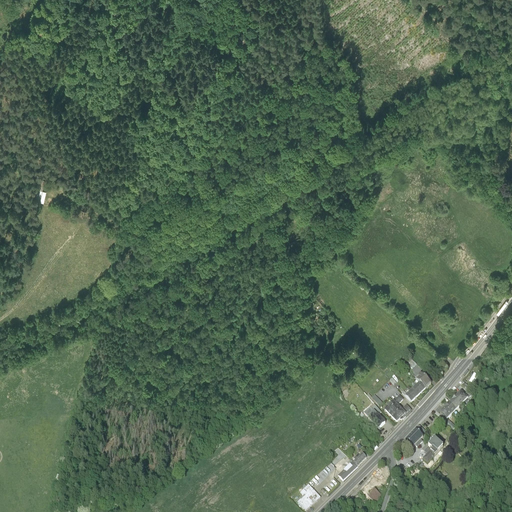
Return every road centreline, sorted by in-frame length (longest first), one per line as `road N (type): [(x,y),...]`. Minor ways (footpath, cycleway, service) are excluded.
road 1 (primary): [(386,450),(511,302)]
road 2 (track): [(122,127),(193,35),(192,0)]
